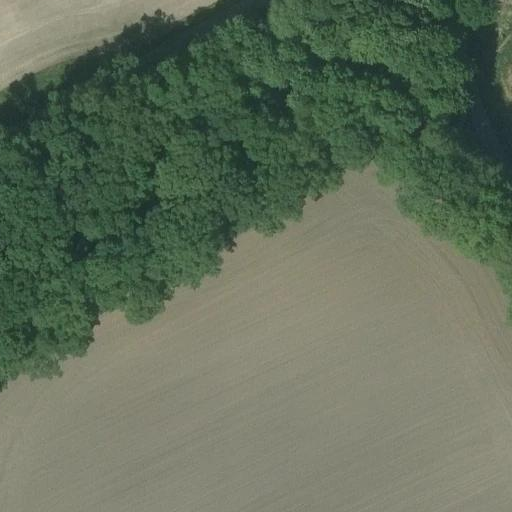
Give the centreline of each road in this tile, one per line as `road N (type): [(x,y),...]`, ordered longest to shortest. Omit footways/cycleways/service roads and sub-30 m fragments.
road 1 (unclassified): [(262,0),(0,142)]
road 2 (track): [(266,0),(480,101)]
road 3 (unclassified): [(511,169),(480,101),(451,0)]
